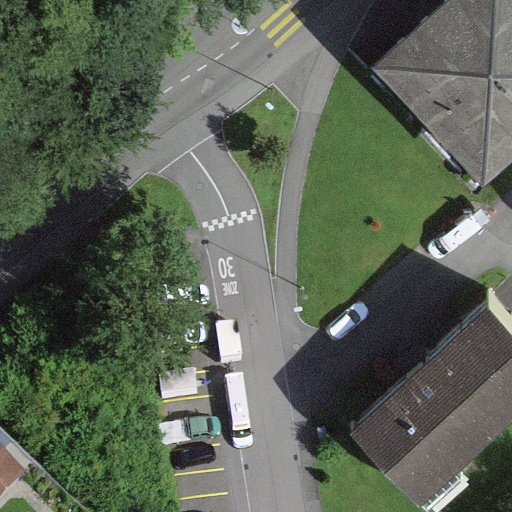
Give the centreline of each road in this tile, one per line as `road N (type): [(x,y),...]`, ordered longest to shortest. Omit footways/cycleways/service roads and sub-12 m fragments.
road 1 (residential): [(165,91),(229,199),(280,511)]
road 2 (secondary): [(165,91),(0,240)]
road 3 (secondary): [(267,0),(165,91)]
